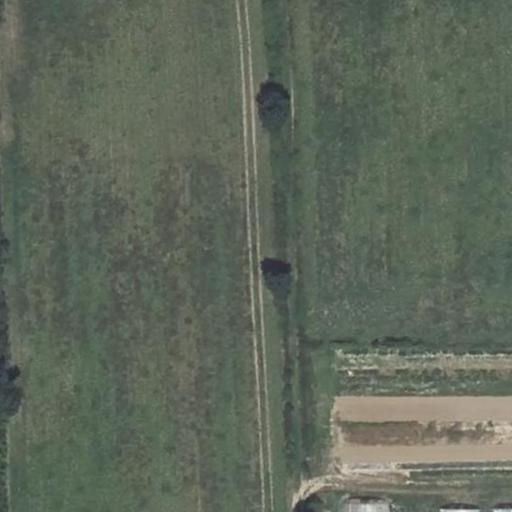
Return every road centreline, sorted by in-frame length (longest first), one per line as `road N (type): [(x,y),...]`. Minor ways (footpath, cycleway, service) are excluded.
road 1 (track): [(237,0),(268,511)]
road 2 (track): [(511,466),(333,477),(300,493),(298,511)]
